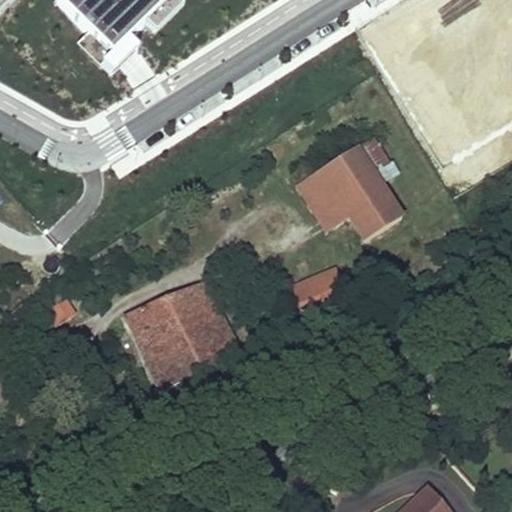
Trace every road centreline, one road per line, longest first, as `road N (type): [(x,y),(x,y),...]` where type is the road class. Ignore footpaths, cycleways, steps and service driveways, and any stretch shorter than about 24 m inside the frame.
road 1 (tertiary): [(107,511),(511,311)]
road 2 (residential): [(0,122),(65,156),(86,157),(341,0)]
